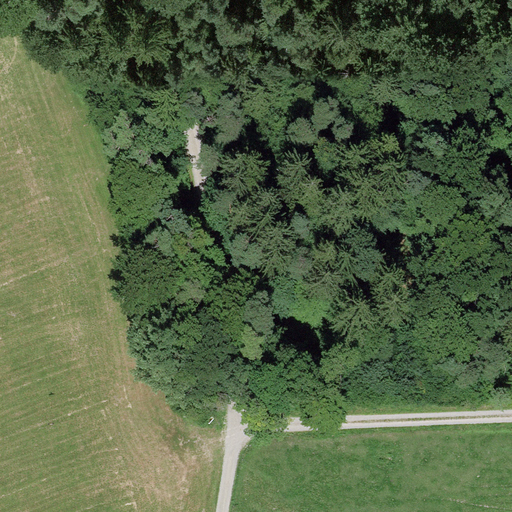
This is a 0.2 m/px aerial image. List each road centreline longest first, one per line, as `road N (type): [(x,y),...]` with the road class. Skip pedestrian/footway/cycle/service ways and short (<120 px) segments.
road 1 (track): [(238,425),(241,335),(200,107),(162,0)]
road 2 (track): [(224,511),(238,425),(511,418)]
